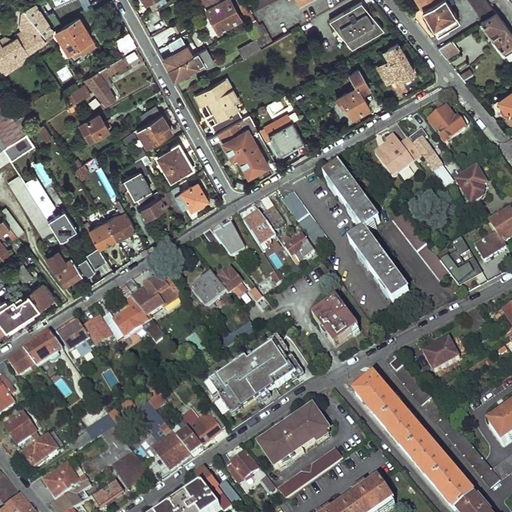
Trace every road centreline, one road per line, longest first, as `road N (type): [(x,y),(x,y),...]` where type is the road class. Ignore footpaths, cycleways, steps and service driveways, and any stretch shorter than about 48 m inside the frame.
road 1 (residential): [(511,278),(309,388),(130,511)]
road 2 (residential): [(234,205),(0,354)]
road 3 (residential): [(450,81),(234,205)]
road 4 (residential): [(118,0),(234,205)]
road 5 (unknown): [(321,381),(287,336),(259,338),(226,370),(259,422)]
